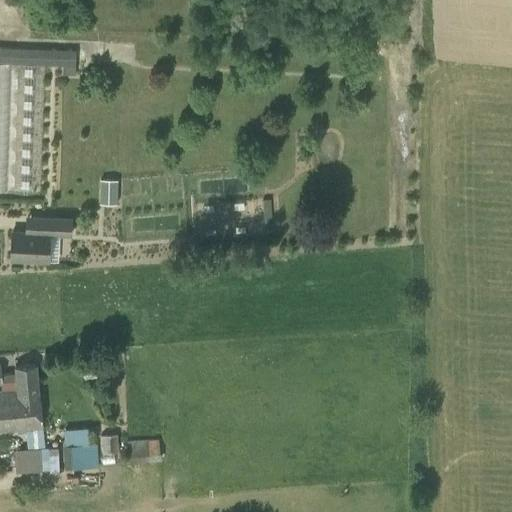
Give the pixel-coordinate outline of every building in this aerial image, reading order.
[(76,50),(0,47),(0,62),(75,65),(76,50)] [(100,179),(99,203),(117,203),(117,179),(100,179)] [(49,261),(50,233),(71,234),(72,217),(26,215),(25,232),(13,231),(11,259),(49,261)] [(0,429),(25,427),(27,449),(14,450),(16,473),(42,470),(40,447),(44,447),(37,364),(13,366),(14,373),(1,374),(2,381),(3,391),(0,391),(0,431),(0,429)] [(119,450),(118,432),(102,433),(103,451),(119,450)] [(161,457),(161,437),(125,438),(125,459),(161,457)] [(95,443),(62,446),(64,469),(97,466),(97,465),(95,443)]
